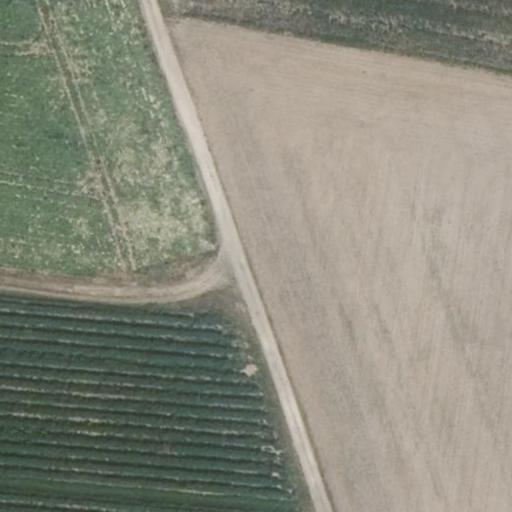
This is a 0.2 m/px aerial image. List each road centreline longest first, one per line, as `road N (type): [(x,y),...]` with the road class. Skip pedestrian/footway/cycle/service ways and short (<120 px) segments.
road 1 (track): [(233,244),(323,511)]
road 2 (track): [(151,0),(233,244)]
road 3 (track): [(233,244),(213,280),(153,297),(0,281)]
